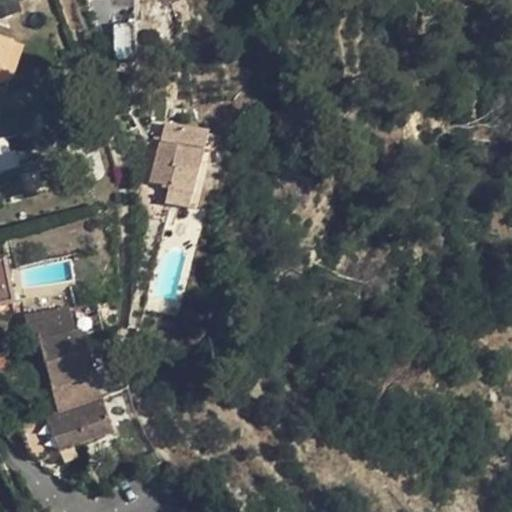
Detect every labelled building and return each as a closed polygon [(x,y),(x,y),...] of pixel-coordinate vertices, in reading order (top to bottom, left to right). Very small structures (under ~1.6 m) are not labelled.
[(132,64),(132,27),(112,27),(113,65),(132,64)] [(0,32),(0,82),(24,75),(12,39),(3,42),(0,32)] [(169,187),(169,189),(191,195),(205,136),(166,126),(150,181),(169,187)] [(0,258),(0,307),(14,305),(5,258),(0,258)] [(38,335),(56,414),(70,449),(112,435),(107,422),(82,338),(102,334),(98,315),(78,319),(76,310),(69,311),(69,308),(26,317),(29,337),(38,335)] [(76,461),(70,449),(56,414),(44,418),(45,421),(17,429),(26,454),(39,463),(50,459),(52,463),(60,459),(63,467),(76,461)] [(90,502),(99,498),(94,482),(86,484),(90,502)] [(121,486),(99,498),(90,502),(96,511),(123,511),(135,504),(121,486)]
